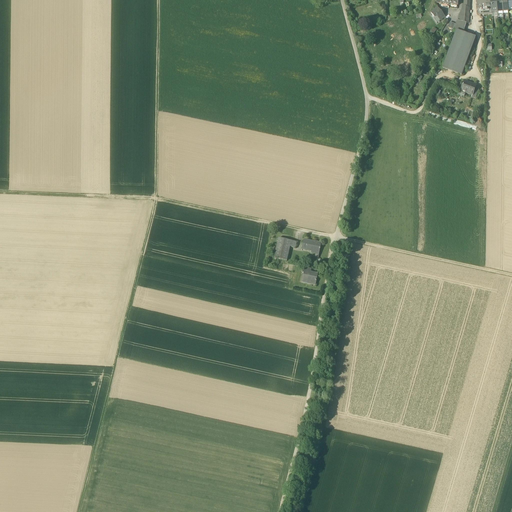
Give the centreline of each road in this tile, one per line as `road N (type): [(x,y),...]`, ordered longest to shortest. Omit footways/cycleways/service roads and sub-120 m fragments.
road 1 (unclassified): [(341,0),(367,97),(364,136),(335,235),(280,511)]
road 2 (track): [(76,511),(155,198),(158,0)]
road 3 (track): [(0,194),(155,198),(300,227)]
road 4 (track): [(511,274),(300,227)]
